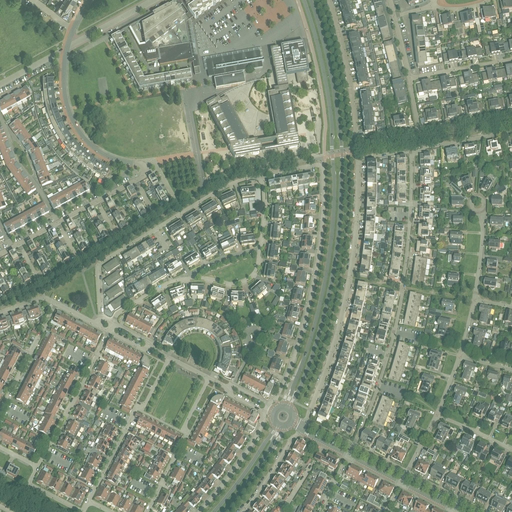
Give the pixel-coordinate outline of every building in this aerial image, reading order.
[(195,20),(222,0),(180,0),(189,13),(195,20)] [(504,10),(509,10),(506,0),(505,0),(500,1),(502,11),(504,10)] [(59,5),(59,6),(69,12),(72,7),(62,1),(60,6),(59,5)] [(174,3),(137,23),(129,27),(117,34),(119,33),(119,34),(124,31),(129,28),(147,62),(159,59),(160,65),(188,60),(189,64),(193,63),(194,73),(194,74),(195,74),(195,75),(194,67),(195,66),(196,65),(196,64),(196,63),(196,62),(196,61),(196,60),(196,59),(196,58),(195,58),(195,57),(188,19),(186,20),(174,3)] [(342,11),(343,14),(353,11),(354,10),(353,5),(341,9),(342,9),(342,11)] [(63,19),(65,16),(67,17),(69,12),(59,6),(55,12),(63,19)] [(489,7),(490,9),(488,9),(489,19),(492,18),(492,20),(493,21),(496,21),(496,20),(496,18),(494,7),(489,7)] [(490,22),(489,19),(488,9),(481,10),(483,20),(485,20),(486,20),(486,22),(487,22),(490,22)] [(344,19),(354,16),(353,11),(354,10),(353,11),(343,14),(344,17),(345,18),(344,19)] [(460,14),(462,25),(464,24),(465,24),(469,24),(467,14),(465,14),(465,13),(460,14)] [(475,20),(474,13),(467,14),(469,24),(470,27),(474,26),(473,20),(475,20)] [(444,27),(448,26),(446,16),(444,17),(444,15),(439,16),(441,25),(443,25),(444,27)] [(453,15),(446,16),(448,26),(448,29),(453,28),(452,23),(454,23),(453,15)] [(345,21),(346,24),(356,21),(354,16),(344,19),(345,19),(345,20),(345,21)] [(358,27),(357,27),(357,26),(356,21),(346,24),(346,27),(347,27),(347,28),(347,29),(351,27),(351,28),(351,27),(353,27),(353,29),(358,27)] [(349,38),(350,41),(361,39),(359,34),(359,32),(354,33),(355,35),(353,35),(353,34),(353,35),(349,36),(350,38),(349,38)] [(111,38),(113,43),(122,38),(119,34),(119,33),(117,34),(111,38)] [(113,43),(116,47),(124,43),(122,38),(113,43)] [(116,47),(119,52),(127,48),(124,43),(116,47)] [(498,43),(494,44),(496,55),(500,54),(500,53),(505,52),(504,44),(499,45),(498,43)] [(492,56),(496,55),(494,44),(490,45),(490,46),(485,47),(486,56),(487,56),(487,55),(492,55),(492,56)] [(207,104),(206,105),(235,159),(235,158),(245,156),(245,157),(245,156),(244,154),(250,153),(251,153),(251,154),(252,154),(253,155),(254,155),(255,155),(256,155),(257,154),(258,154),(259,153),(259,152),(260,152),(261,151),(261,150),(261,149),(261,148),(261,147),(261,146),(261,145),(260,145),(260,144),(276,141),(277,148),(288,146),(288,149),(289,149),(299,147),(299,148),(299,147),(286,75),(296,73),(297,83),(308,81),(303,55),(304,55),(304,53),(303,53),(301,45),(278,49),(278,48),(269,49),(270,57),(271,57),(273,66),(274,66),(278,90),(274,90),(274,92),(267,93),(276,139),(257,143),(257,141),(250,142),(226,97),(220,101),(219,100),(216,101),(214,98),(206,102),(206,103),(207,104)] [(475,47),(471,48),(473,59),(477,58),(477,57),(482,56),(482,57),(481,48),(480,48),(475,49),(475,47)] [(119,52),(121,57),(129,52),(127,48),(119,52)] [(467,51),(462,52),(463,60),(468,59),(469,60),(473,59),(471,48),(467,49),(467,51)] [(262,68),(262,65),(259,51),(206,61),(208,77),(262,68)] [(456,51),(452,52),(454,63),(458,62),(458,61),(463,60),(462,52),(456,53),(456,51)] [(121,57),(124,62),(132,57),(129,52),(121,57)] [(449,62),(450,63),(454,63),(452,52),(448,52),(448,54),(443,55),(444,63),(449,62)] [(124,62),(126,66),(135,62),(132,57),(124,62)] [(399,62),(398,57),(388,59),(385,60),(386,65),(389,64),(399,62)] [(418,68),(425,67),(425,64),(427,64),(427,58),(417,59),(418,68)] [(126,66),(129,71),(137,67),(135,62),(126,66)] [(129,71),(132,76),(140,71),(137,67),(129,71)] [(506,69),(501,70),(502,78),(507,77),(508,79),(511,78),(510,67),(506,68),(506,69)] [(495,70),(491,71),(493,82),(497,81),(497,79),(502,78),(501,70),(495,71),(495,70)] [(132,76),(134,81),(142,76),(140,71),(132,76)] [(491,71),(487,71),(487,73),(482,74),(482,73),(483,82),(484,82),(483,82),(489,81),(489,83),(493,82),(491,71)] [(245,84),(243,74),(214,79),(216,89),(245,84)] [(472,74),(468,75),(470,86),(474,85),(474,83),(479,83),(478,74),(477,74),(472,75),(472,74)] [(43,78),(43,86),(53,86),(53,81),(48,81),(47,75),(48,75),(43,78)] [(468,75),(464,76),(464,77),(459,78),(460,86),(466,85),(466,87),(470,86),(468,75)] [(134,81),(139,90),(144,79),(142,76),(134,81)] [(449,78),(445,79),(447,90),(451,89),(451,88),(456,87),(455,78),(454,78),(454,79),(449,80),(449,78)] [(147,79),(144,79),(139,90),(149,88),(147,79)] [(441,81),(436,82),(437,90),(442,89),(443,91),(447,90),(445,79),(441,80),(441,81)] [(430,82),(426,83),(428,94),(432,93),(432,91),(437,90),(436,82),(431,83),(430,82)] [(426,83),(422,83),(422,85),(417,85),(418,94),(419,94),(424,93),(424,94),(428,94),(426,83)] [(27,87),(21,90),(26,99),(31,96),(27,87)] [(21,90),(16,93),(21,102),(26,99),(21,90)] [(408,102),(405,92),(395,94),(398,104),(408,102)] [(16,93),(11,96),(18,107),(16,104),(21,102),(16,93)] [(11,96),(6,98),(12,108),(17,106),(17,107),(18,107),(11,96)] [(6,98),(1,101),(6,110),(11,107),(12,108),(6,98)] [(488,102),(485,102),(487,112),(491,112),(491,111),(496,110),(494,99),(488,100),(488,102)] [(494,99),(496,110),(500,109),(500,110),(504,109),(502,99),(494,101),(494,99)] [(467,106),(464,106),(466,116),(470,116),(470,115),(475,114),(473,103),(467,104),(467,106)] [(473,103),(475,114),(479,113),(480,114),(483,113),(481,103),(473,105),(473,103)] [(57,111),(56,106),(46,109),(44,109),(45,114),(47,114),(57,111)] [(447,109),(444,110),(445,120),(449,119),(454,118),(452,107),(446,108),(447,109)] [(452,107),(454,118),(459,117),(459,118),(462,117),(461,107),(452,108),(452,107)] [(47,114),(49,119),(59,116),(57,111),(47,114)] [(426,113),(423,114),(425,124),(428,123),(428,122),(433,122),(431,111),(425,112),(426,113)] [(431,111),(433,122),(438,121),(441,121),(440,111),(431,112),(431,111)] [(306,113),(307,121),(314,121),(313,112),(306,113)] [(49,119),(51,125),(60,121),(59,116),(49,119)] [(407,116),(399,118),(401,127),(405,127),(409,127),(407,116)] [(390,120),(392,130),(396,129),(396,128),(401,127),(399,118),(390,120)] [(9,126),(13,131),(21,125),(17,121),(9,126)] [(51,125),(54,130),(63,125),(60,121),(51,125)] [(13,131),(16,136),(24,130),(21,125),(13,131)] [(54,130),(56,135),(65,130),(63,125),(54,130)] [(16,136),(20,140),(28,135),(24,130),(16,136)] [(56,135),(59,139),(67,134),(65,130),(56,135)] [(59,139),(62,144),(70,139),(67,134),(59,139)] [(20,140),(23,145),(31,139),(28,135),(20,140)] [(23,145),(26,150),(34,144),(31,139),(23,145)] [(62,144),(66,149),(73,142),(70,139),(62,144)] [(0,143),(0,149),(9,146),(7,141),(0,143)] [(66,149),(69,153),(77,146),(73,142),(66,149)] [(487,143),(489,149),(487,149),(487,153),(493,152),(492,151),(495,151),(496,154),(502,153),(500,145),(497,145),(497,144),(494,145),(494,142),(487,143)] [(26,150),(30,154),(38,150),(34,144),(26,150)] [(0,149),(0,150),(2,155),(11,151),(9,146),(0,149)] [(69,153),(73,157),(80,150),(77,146),(69,153)] [(468,146),(465,147),(465,148),(466,157),(476,155),(474,146),(468,147),(468,146)] [(427,155),(424,155),(424,156),(420,156),(420,161),(430,161),(430,158),(430,155),(434,155),(433,149),(427,151),(427,155)] [(446,151),(448,162),(459,160),(457,149),(446,151)] [(30,154),(32,160),(42,155),(44,155),(41,156),(38,150),(30,154)] [(73,157),(77,161),(84,154),(80,150),(73,157)] [(13,157),(13,155),(11,151),(2,155),(4,160),(13,157)] [(77,161),(82,164),(88,157),(84,154),(77,161)] [(34,165),(43,161),(44,161),(42,155),(32,160),(34,165)] [(4,160),(6,165),(6,167),(15,162),(13,157),(4,160)] [(82,164),(86,168),(92,160),(88,157),(82,164)] [(86,168),(91,171),(96,163),(92,160),(86,168)] [(368,161),(368,166),(367,166),(367,169),(377,169),(377,161),(377,160),(373,161),(368,161)] [(34,165),(36,170),(45,167),(43,161),(34,165)] [(420,161),(420,166),(425,166),(425,167),(428,167),(428,170),(434,169),(434,166),(431,166),(430,161),(420,161)] [(19,167),(16,163),(15,162),(6,167),(11,173),(19,167)] [(91,171),(95,174),(100,166),(96,163),(91,171)] [(99,180),(105,168),(100,166),(95,174),(100,177),(99,180)] [(11,173),(14,177),(22,171),(19,167),(11,173)] [(36,170),(38,176),(47,172),(45,167),(36,170)] [(99,180),(104,183),(105,182),(113,177),(112,177),(107,175),(110,170),(105,168),(99,180)] [(420,178),(431,178),(434,178),(434,169),(428,170),(428,172),(425,172),(425,173),(420,173),(420,178)] [(25,176),(25,175),(22,171),(14,177),(17,182),(25,176)] [(38,176),(40,181),(52,176),(49,177),(47,172),(38,176)] [(150,191),(154,189),(159,186),(154,175),(148,178),(150,182),(148,183),(150,187),(148,188),(150,191)] [(313,175),(307,176),(309,185),(317,184),(317,178),(314,178),(313,175)] [(29,180),(27,178),(25,176),(17,182),(21,186),(29,180)] [(40,181),(42,186),(53,182),(51,177),(52,176),(40,181)] [(462,181),(461,181),(463,188),(466,187),(466,188),(466,189),(467,193),(473,191),(471,187),(470,185),(472,184),(470,178),(468,179),(468,177),(462,180),(462,181)] [(420,178),(420,184),(425,184),(428,184),(428,187),(434,187),(437,187),(437,185),(434,185),(434,184),(431,184),(431,178),(420,178)] [(21,186),(24,191),(32,185),(29,180),(21,186)] [(491,183),(491,182),(490,181),(489,181),(489,180),(488,180),(488,181),(487,180),(486,181),(485,180),(483,185),(484,185),(481,190),(487,193),(490,188),(491,189),(493,184),(492,184),(492,183),(491,183)] [(89,190),(87,186),(84,182),(79,185),(84,193),(89,190)] [(28,196),(36,190),(32,185),(24,191),(28,196)] [(79,185),(74,187),(79,196),(84,193),(79,185)] [(156,195),(158,199),(165,196),(159,186),(154,189),(157,195),(156,195)] [(74,187),(69,190),(74,199),(79,196),(74,187)] [(132,187),(126,190),(128,194),(127,194),(130,198),(131,198),(132,200),(138,197),(132,187)] [(420,190),(420,196),(430,196),(431,190),(434,191),(434,187),(428,187),(428,190),(425,190),(425,191),(420,190)] [(69,190),(64,193),(69,201),(74,199),(69,190)] [(232,192),(226,195),(230,205),(236,202),(232,192)] [(64,193),(59,195),(64,204),(69,201),(64,193)] [(48,200),(54,210),(59,207),(55,198),(54,198),(53,195),(53,196),(53,197),(48,200)] [(59,195),(54,198),(55,198),(59,207),(64,204),(59,195)] [(226,195),(220,198),(224,207),(230,205),(226,195)] [(170,206),(165,196),(158,199),(160,203),(161,203),(163,206),(162,207),(164,209),(170,206)] [(420,196),(420,201),(424,201),(424,202),(427,202),(427,205),(434,205),(434,202),(430,202),(430,196),(420,196)] [(502,199),(501,199),(501,196),(495,196),(495,199),(492,199),(492,206),(495,206),(495,207),(498,207),(498,206),(502,206),(502,199)] [(135,208),(137,212),(143,208),(138,197),(132,200),(136,207),(135,208)] [(451,197),(451,200),(452,201),(452,207),(456,207),(456,208),(459,208),(459,207),(463,207),(463,200),(461,200),(461,198),(458,198),(458,197),(451,197)] [(111,199),(105,202),(111,212),(116,209),(118,208),(117,205),(116,206),(113,202),(111,199)] [(212,202),(207,205),(212,214),(218,211),(212,202)] [(49,213),(44,204),(39,207),(43,215),(49,213)] [(207,218),(212,214),(207,205),(201,209),(207,218)] [(420,208),(420,213),(430,214),(430,208),(433,208),(434,205),(427,205),(427,208),(424,207),(424,208),(420,208)] [(39,207),(34,209),(38,218),(43,215),(39,207)] [(93,208),(87,211),(88,214),(87,214),(90,219),(89,220),(90,223),(93,222),(98,219),(93,208)] [(149,218),(143,208),(137,212),(139,216),(140,215),(143,222),(149,218)] [(34,209),(29,212),(33,221),(38,218),(34,209)] [(122,213),(119,215),(116,209),(111,212),(117,223),(123,220),(123,219),(125,218),(122,213)] [(61,216),(64,220),(70,215),(67,211),(61,216)] [(29,212),(24,215),(28,224),(33,221),(29,212)] [(196,212),(190,215),(196,224),(201,221),(196,212)] [(420,213),(419,218),(423,219),(426,220),(426,222),(433,223),(433,220),(429,219),(430,214),(420,213)] [(449,221),(453,221),(453,224),(454,224),(454,226),(459,226),(459,225),(463,225),(463,219),(458,219),(458,217),(459,216),(459,215),(456,215),(456,214),(449,213),(449,221)] [(24,215),(19,218),(23,226),(28,224),(24,215)] [(190,228),(196,224),(190,215),(185,219),(190,228)] [(233,226),(236,225),(237,226),(240,225),(238,217),(231,219),(233,226)] [(491,226),(494,226),(494,227),(495,227),(496,226),(498,226),(498,228),(503,228),(504,227),(504,222),(503,222),(503,220),(503,218),(497,217),(497,219),(496,220),(491,220),(491,226)] [(19,218),(14,220),(18,229),(23,226),(19,218)] [(96,229),(98,233),(104,230),(98,219),(93,222),(97,229),(96,229)] [(14,220),(9,223),(13,232),(18,229),(14,220)] [(71,220),(66,223),(71,233),(77,230),(79,229),(78,226),(76,227),(74,223),(73,224),(71,220)] [(125,223),(123,220),(117,223),(122,233),(129,229),(127,227),(126,227),(124,224),(125,223)] [(180,222),(174,225),(179,234),(185,231),(180,222)] [(418,231),(429,231),(431,232),(432,226),(433,223),(426,222),(426,225),(423,225),(423,226),(419,225),(418,231)] [(3,226),(8,235),(13,232),(9,223),(3,226)] [(174,225),(168,229),(174,238),(179,234),(174,225)] [(54,230),(48,233),(50,236),(49,237),(51,241),(49,242),(50,245),(54,243),(59,240),(54,230)] [(71,233),(77,244),(84,241),(82,237),(81,237),(77,230),(71,233)] [(110,240),(104,230),(98,233),(100,237),(101,237),(103,240),(99,242),(101,245),(110,240)] [(418,231),(418,236),(422,236),(422,237),(425,237),(425,240),(431,241),(435,241),(436,238),(428,237),(429,231),(418,231)] [(365,233),(365,238),(364,238),(364,241),(374,242),(374,235),(374,234),(365,233)] [(224,237),(225,240),(229,249),(235,247),(230,234),(224,237)] [(462,241),(462,235),(448,234),(448,236),(451,236),(451,241),(452,241),(451,245),(461,245),(462,241)] [(89,251),(86,247),(89,245),(86,239),(84,241),(77,244),(83,254),(89,251)] [(59,240),(54,243),(58,250),(57,251),(59,255),(65,251),(59,240)] [(150,240),(145,243),(150,251),(155,248),(150,240)] [(219,243),(223,252),(229,249),(225,240),(219,243)] [(417,243),(417,248),(427,249),(428,244),(431,244),(431,241),(425,240),(425,243),(422,242),(421,243),(417,243)] [(496,242),(490,242),(489,248),(492,249),(492,251),(496,251),(496,249),(499,249),(500,243),(500,241),(496,240),(496,242)] [(32,241),(27,244),(32,255),(38,252),(41,250),(39,247),(37,249),(35,245),(34,245),(32,241)] [(364,244),(364,248),(373,249),(374,242),(364,241),(363,243),(364,244)] [(205,246),(206,248),(212,257),(217,253),(211,242),(205,246)] [(145,243),(141,245),(146,253),(150,251),(145,243)] [(141,245),(136,248),(141,256),(146,253),(141,245)] [(136,248),(132,251),(137,259),(141,256),(136,248)] [(203,251),(201,252),(206,260),(212,257),(206,248),(202,250),(203,251)] [(423,258),(429,258),(430,255),(426,255),(427,249),(417,248),(416,253),(420,254),(423,255),(423,258)] [(14,251),(9,254),(11,258),(10,258),(12,262),(13,262),(15,265),(20,261),(14,251)] [(65,251),(59,255),(61,258),(62,258),(64,262),(63,262),(65,266),(72,263),(65,251)] [(132,251),(127,254),(132,262),(137,259),(132,251)] [(32,255),(38,266),(47,261),(44,256),(41,257),(38,252),(32,255)] [(194,253),(189,256),(194,265),(200,262),(194,253)] [(448,262),(451,262),(451,265),(457,265),(457,263),(460,263),(461,257),(458,256),(458,254),(452,253),(452,256),(448,256),(448,262)] [(122,257),(127,265),(132,262),(127,254),(122,257)] [(101,270),(102,281),(123,266),(117,256),(104,264),(103,265),(102,267),(101,268),(101,269),(101,270)] [(186,259),(184,261),(189,268),(194,265),(189,256),(185,258),(186,259)] [(363,257),(362,262),(361,262),(361,264),(371,266),(372,259),(363,257)] [(488,261),(487,268),(489,269),(488,271),(488,273),(496,274),(496,270),(497,270),(498,263),(497,263),(497,260),(490,259),(490,261),(490,262),(488,261)] [(26,272),(20,261),(15,265),(17,270),(15,271),(18,277),(20,276),(26,272)] [(50,272),(49,270),(50,269),(50,267),(47,261),(38,266),(44,276),(50,272)] [(175,262),(171,264),(177,273),(182,270),(178,262),(176,263),(175,262)] [(171,264),(166,268),(171,277),(177,273),(171,264)] [(361,267),(361,272),(370,273),(371,266),(361,264),(360,267),(361,267)] [(103,295),(124,280),(123,266),(102,281),(103,295)] [(167,277),(162,270),(157,273),(162,280),(167,277)] [(32,283),(26,272),(20,276),(22,280),(23,279),(26,286),(32,283)] [(157,273),(153,275),(157,283),(162,280),(157,273)] [(449,273),(448,281),(448,286),(457,287),(458,282),(459,276),(457,276),(457,274),(449,273)] [(153,275),(148,278),(153,286),(157,283),(153,275)] [(148,278),(143,281),(148,289),(153,286),(148,278)] [(484,286),(490,287),(490,288),(491,289),(492,290),(493,290),(494,289),(495,289),(495,288),(496,288),(497,282),(492,281),(492,280),(490,279),(489,279),(490,279),(489,281),(485,280),(484,286)] [(126,293),(124,280),(103,295),(103,308),(126,293)] [(143,281),(139,283),(143,291),(148,289),(143,281)] [(9,291),(8,290),(9,289),(9,288),(7,283),(0,286),(0,288),(5,297),(13,293),(11,290),(9,291)] [(139,283),(134,286),(139,294),(143,291),(139,283)] [(260,283),(255,287),(262,294),(266,291),(267,292),(270,289),(266,287),(264,288),(260,283)] [(134,297),(139,294),(134,286),(129,289),(128,287),(125,289),(129,294),(131,293),(134,297)] [(181,287),(175,289),(178,299),(184,297),(181,287)] [(255,287),(250,291),(257,299),(262,294),(255,287)] [(210,298),(216,299),(219,289),(213,288),(210,298)] [(358,288),(357,293),(356,293),(355,295),(365,297),(366,290),(358,288)] [(169,291),(173,301),(178,299),(175,289),(169,291)] [(225,291),(219,289),(216,299),(222,301),(225,291)] [(131,302),(126,293),(103,308),(104,315),(109,318),(112,317),(114,313),(131,302)] [(356,298),(355,303),(363,304),(365,297),(355,295),(355,298),(356,298)] [(161,296),(155,300),(161,308),(167,305),(161,296)] [(293,296),(291,302),(301,304),(302,298),(293,296)] [(443,307),(446,308),(446,312),(452,313),(453,309),(453,310),(454,304),(452,304),(453,301),(444,299),(443,307)] [(143,308),(150,312),(154,314),(157,312),(161,308),(155,300),(150,303),(151,305),(152,308),(151,309),(145,305),(143,308)] [(36,306),(31,308),(36,319),(37,319),(38,318),(39,318),(40,317),(41,316),(42,315),(42,316),(43,316),(41,311),(39,312),(36,306)] [(31,320),(32,320),(33,320),(34,320),(35,320),(36,319),(31,308),(26,310),(28,316),(26,317),(28,321),(28,320),(29,320),(31,320)] [(290,308),(288,313),(298,316),(300,310),(290,308)] [(20,312),(15,313),(19,325),(21,324),(22,324),(23,323),(25,321),(26,321),(26,322),(27,322),(25,317),(23,318),(20,312)] [(352,315),(352,316),(351,316),(350,319),(360,321),(360,319),(361,314),(353,312),(352,315)] [(13,326),(15,326),(16,326),(17,326),(18,326),(18,325),(19,325),(15,313),(10,315),(12,321),(10,322),(12,327),(12,326),(13,326)] [(53,321),(58,324),(62,315),(58,313),(53,321)] [(288,313),(287,319),(296,322),(298,316),(288,313)] [(486,325),(486,324),(489,325),(490,321),(492,321),(494,316),(490,315),(482,313),(480,323),(486,325)] [(125,323),(130,325),(135,317),(130,314),(129,315),(127,314),(126,317),(128,318),(125,323)] [(58,324),(62,326),(66,317),(62,315),(58,324)] [(4,317),(0,318),(0,320),(3,331),(5,330),(6,329),(7,329),(9,327),(10,327),(11,327),(9,322),(7,323),(4,317)] [(62,326),(66,328),(71,319),(66,317),(62,326)] [(130,325),(135,328),(140,319),(135,317),(130,325)] [(442,318),(442,321),(440,320),(438,326),(441,326),(446,327),(446,328),(449,328),(450,322),(450,319),(442,318)] [(66,328),(70,330),(75,322),(71,319),(66,328)] [(135,328),(141,331),(145,322),(140,319),(135,328)] [(350,322),(349,326),(358,328),(360,321),(350,319),(349,322),(350,322)] [(404,325),(415,328),(416,322),(405,320),(404,325)] [(184,332),(189,330),(186,321),(185,321),(183,322),(182,323),(180,323),(184,332)] [(203,330),(208,332),(212,323),(211,323),(209,322),(208,321),(206,321),(203,330)] [(70,330),(75,333),(79,324),(75,322),(70,330)] [(141,331),(146,333),(150,324),(145,322),(141,331)] [(180,335),(184,332),(180,323),(178,325),(177,325),(176,326),(174,327),(180,335)] [(208,332),(212,335),(218,327),(216,325),(215,325),(214,324),(212,323),(208,332)] [(75,333),(79,335),(83,326),(79,324),(75,333)] [(149,334),(152,335),(155,328),(152,327),(153,326),(150,324),(146,333),(148,335),(149,334)] [(285,325),(283,331),(293,334),(295,328),(285,325)] [(79,335),(83,337),(88,328),(83,326),(79,335)] [(436,336),(438,336),(444,338),(444,337),(447,338),(447,334),(445,333),(446,328),(449,328),(446,328),(446,327),(441,326),(438,326),(436,336)] [(177,338),(180,335),(174,327),(173,328),(173,329),(172,329),(171,330),(170,332),(177,338)] [(212,335),(215,338),(223,332),(221,330),(220,329),(219,328),(218,327),(212,335)] [(83,337),(87,339),(92,330),(88,328),(83,337)] [(87,339),(92,341),(96,333),(92,330),(87,339)] [(476,330),(474,336),(477,337),(477,336),(484,338),(486,333),(476,330)] [(283,331),(282,336),(291,339),(293,334),(283,331)] [(168,334),(166,337),(174,342),(177,338),(170,332),(169,333),(168,334)] [(215,338),(218,342),(227,337),(226,336),(225,335),(225,334),(224,333),(223,332),(215,338)] [(96,344),(101,335),(96,333),(92,341),(96,344)] [(61,338),(52,334),(51,336),(47,335),(45,339),(54,344),(56,339),(60,341),(61,338)] [(346,338),(346,339),(345,339),(344,342),(354,345),(354,342),(355,338),(347,335),(346,338)] [(476,337),(474,346),(479,348),(481,342),(483,342),(484,339),(484,338),(477,336),(477,337),(474,336),(476,337)] [(168,343),(175,347),(177,343),(174,342),(166,337),(162,344),(163,345),(164,345),(166,345),(167,345),(168,343)] [(218,342),(220,346),(229,343),(229,342),(229,341),(228,340),(228,339),(227,338),(227,337),(218,342)] [(45,339),(43,343),(52,348),(54,344),(45,339)] [(105,348),(110,351),(114,342),(110,340),(105,348)] [(110,351),(114,353),(119,344),(114,342),(110,351)] [(280,342),(278,348),(287,351),(289,345),(280,342)] [(344,345),(343,349),(352,352),(354,345),(344,342),(343,345),(344,345)] [(43,343),(41,348),(50,352),(52,348),(43,343)] [(411,346),(399,343),(398,349),(409,352),(411,346)] [(509,345),(502,344),(500,354),(506,355),(508,349),(511,350),(511,344),(511,343),(509,343),(509,345)] [(124,347),(119,344),(114,353),(119,355),(124,347)] [(128,349),(124,347),(119,355),(124,358),(128,349)] [(12,348),(9,353),(18,357),(21,353),(12,348)] [(41,348),(38,352),(47,356),(50,352),(41,348)] [(278,348),(276,353),(285,357),(287,351),(278,348)] [(133,351),(128,349),(124,358),(128,360),(133,351)] [(409,352),(398,349),(396,354),(408,357),(409,352)] [(137,354),(133,351),(128,360),(133,363),(137,354)] [(38,352),(36,356),(45,361),(47,356),(38,352)] [(432,352),(430,358),(432,358),(438,360),(440,361),(442,355),(432,352)] [(9,353),(7,357),(16,361),(18,357),(9,353)] [(142,356),(137,354),(133,363),(137,365),(139,362),(142,356)] [(408,357),(396,354),(395,359),(406,362),(408,357)] [(36,356),(34,360),(43,365),(45,361),(36,356)] [(144,358),(144,357),(142,356),(139,362),(141,363),(141,366),(148,364),(148,363),(148,362),(147,362),(147,361),(146,361),(146,360),(145,359),(144,358)] [(7,357),(5,361),(14,366),(16,361),(7,357)] [(339,361),(339,362),(338,362),(337,365),(346,368),(347,365),(349,361),(340,358),(339,361)] [(438,366),(436,366),(438,360),(440,361),(438,360),(432,358),(430,358),(432,359),(429,368),(435,370),(435,369),(437,370),(438,366)] [(274,359),(272,365),(281,368),(283,363),(274,359)] [(406,362),(395,359),(393,364),(405,367),(406,362)] [(36,362),(34,366),(43,370),(45,366),(43,365),(34,360),(34,361),(36,362)] [(5,361),(3,365),(12,370),(14,366),(5,361)] [(98,367),(108,372),(111,367),(113,367),(114,365),(107,361),(106,365),(101,362),(98,367)] [(220,361),(219,365),(228,369),(228,368),(229,367),(229,366),(229,365),(230,363),(220,361)] [(370,361),(368,367),(377,369),(379,363),(374,362),(374,363),(370,361)] [(224,377),(228,369),(219,365),(216,364),(214,367),(222,371),(221,372),(220,373),(221,373),(221,374),(222,374),(223,376),(224,377)] [(344,375),(344,374),(347,375),(349,369),(346,368),(337,365),(336,364),(333,371),(344,375)] [(405,367),(393,364),(392,369),(403,373),(405,367)] [(466,364),(464,369),(466,370),(472,372),(474,373),(476,367),(466,364)] [(3,365),(1,370),(9,374),(12,370),(3,365)] [(272,365),(269,370),(279,374),(281,368),(272,365)] [(34,366),(32,370),(41,375),(43,370),(34,366)] [(72,367),(70,371),(78,376),(81,371),(72,367)] [(96,372),(101,374),(100,377),(106,380),(109,373),(108,372),(98,367),(96,372)] [(368,367),(366,372),(375,375),(377,369),(368,367)] [(145,378),(147,373),(141,370),(139,368),(136,373),(145,378)] [(403,373),(392,369),(390,375),(401,378),(403,373)] [(468,382),(470,377),(473,378),(474,374),(474,373),(472,372),(466,370),(464,369),(464,370),(466,370),(464,376),(462,375),(461,378),(463,379),(463,380),(468,382)] [(1,370),(0,370),(0,374),(7,379),(9,374),(1,370)] [(32,370),(30,374),(38,379),(41,375),(32,370)] [(65,374),(65,375),(76,380),(78,376),(70,371),(68,375),(65,374)] [(333,371),(335,372),(334,376),(342,379),(344,376),(344,375),(333,371)] [(366,372),(365,377),(373,380),(375,375),(366,372)] [(143,382),(145,378),(136,373),(134,378),(143,382)] [(242,373),(238,380),(241,381),(241,382),(245,385),(250,376),(245,374),(245,375),(242,373)] [(30,374),(27,379),(36,383),(38,379),(30,374)] [(493,375),(489,374),(487,379),(492,380),(492,382),(497,383),(497,382),(498,382),(499,375),(493,374),(493,375)] [(65,375),(63,379),(72,383),(74,379),(76,381),(76,380),(65,375)] [(388,380),(400,383),(401,378),(390,375),(388,380)] [(424,376),(423,379),(421,378),(420,381),(422,382),(425,382),(430,384),(432,385),(434,380),(435,377),(428,375),(427,377),(424,376)] [(245,385),(250,387),(255,378),(250,376),(245,385)] [(276,381),(276,379),(277,378),(273,376),(268,385),(266,388),(273,392),(274,391),(275,390),(275,389),(276,389),(276,388),(276,387),(277,387),(277,386),(277,385),(278,385),(278,384),(278,383),(278,382),(276,381)] [(99,386),(102,382),(104,383),(106,380),(100,377),(98,380),(93,377),(91,382),(103,388),(99,386)] [(365,377),(363,383),(371,386),(373,380),(365,377)] [(505,377),(503,383),(502,384),(503,385),(503,386),(504,386),(507,392),(511,393),(511,389),(511,384),(510,383),(511,379),(505,377)] [(140,387),(143,382),(134,378),(131,382),(140,387)] [(250,387),(255,390),(259,381),(255,378),(250,387)] [(27,379),(25,383),(34,388),(36,383),(27,379)] [(63,379),(61,383),(70,388),(72,383),(63,379)] [(255,390),(259,392),(264,383),(259,381),(255,390)] [(331,384),(331,385),(330,385),(329,387),(338,391),(340,388),(341,384),(332,381),(331,384)] [(88,387),(93,389),(92,392),(98,395),(99,392),(101,391),(103,388),(91,382),(88,387)] [(138,391),(140,387),(131,382),(129,387),(138,391)] [(421,392),(427,394),(429,395),(431,391),(428,390),(430,384),(432,385),(430,384),(425,382),(422,382),(419,391),(421,392)] [(25,383),(23,387),(32,392),(34,388),(25,383)] [(61,383),(59,387),(67,392),(70,388),(61,383)] [(260,394),(260,395),(261,396),(262,397),(266,388),(268,385),(264,383),(259,392),(261,393),(260,394)] [(363,383),(361,388),(369,391),(371,386),(363,383)] [(23,387),(21,391),(30,396),(32,392),(23,387)] [(59,387),(56,392),(65,396),(67,392),(59,387)] [(136,396),(138,391),(129,387),(127,391),(136,396)] [(328,390),(329,390),(327,394),(336,398),(338,398),(340,395),(340,392),(338,391),(329,387),(328,390)] [(272,392),(272,393),(273,392),(266,388),(262,397),(266,399),(270,391),(272,392)] [(361,388),(359,393),(367,396),(369,391),(361,388)] [(457,388),(455,394),(457,394),(462,396),(462,397),(465,398),(467,392),(457,388)] [(21,391),(18,396),(27,400),(30,396),(21,391)] [(133,400),(136,396),(127,391),(124,396),(133,400)] [(56,392),(54,396),(63,400),(65,396),(56,392)] [(85,392),(83,397),(92,401),(94,397),(96,398),(98,395),(92,392),(90,395),(85,392)] [(359,393),(357,398),(365,402),(367,396),(359,393)] [(455,394),(457,395),(453,404),(458,406),(462,397),(465,398),(462,397),(462,396),(457,394),(455,394)] [(25,405),(27,400),(18,396),(16,400),(25,405)] [(54,396),(52,400),(61,405),(63,400),(54,396)] [(131,405),(133,400),(124,396),(122,400),(131,405)] [(80,401),(86,404),(84,407),(90,410),(92,407),(89,406),(92,401),(83,397),(80,401)] [(393,401),(383,397),(381,402),(391,407),(393,401)] [(357,398),(355,404),(363,407),(365,402),(357,398)] [(216,406),(219,406),(216,399),(215,399),(215,400),(214,400),(213,401),(212,402),(212,403),(211,403),(210,403),(209,405),(215,408),(216,406)] [(326,399),(324,403),(332,407),(334,408),(336,403),(334,402),(326,399)] [(52,400),(50,405),(59,409),(61,405),(52,400)] [(128,410),(131,405),(122,400),(119,405),(123,407),(121,410),(129,414),(131,411),(128,410)] [(221,408),(226,411),(231,402),(226,400),(223,406),(221,408)] [(235,404),(231,402),(226,411),(230,413),(235,404)] [(381,402),(379,408),(390,412),(391,407),(381,402)] [(475,410),(474,414),(481,417),(483,410),(487,412),(490,405),(485,402),(484,404),(483,404),(481,407),(478,405),(477,408),(475,409),(475,410)] [(324,403),(322,407),(321,407),(320,410),(329,414),(331,410),(332,407),(324,403)] [(240,407),(235,404),(230,413),(235,416),(240,407)] [(355,410),(354,413),(360,415),(361,412),(361,413),(363,407),(355,404),(353,409),(355,410)] [(50,405),(48,409),(56,413),(59,409),(50,405)] [(218,410),(215,408),(209,405),(207,410),(215,414),(218,410)] [(78,407),(75,412),(84,416),(86,412),(89,413),(90,410),(84,407),(83,410),(78,407)] [(244,409),(240,407),(235,416),(239,418),(244,409)] [(378,409),(377,413),(388,417),(390,412),(379,408),(378,409)] [(48,409),(45,413),(56,419),(56,418),(54,417),(56,413),(48,409)] [(249,411),(244,409),(239,418),(244,420),(249,411)] [(500,412),(493,409),(488,420),(494,423),(495,419),(499,420),(503,412),(500,411),(500,412)] [(213,419),(215,414),(207,410),(204,414),(213,419)] [(326,420),(329,414),(320,410),(319,412),(320,413),(318,417),(326,420)] [(251,412),(249,411),(244,420),(249,423),(249,422),(250,419),(255,411),(254,411),(253,411),(252,411),(251,412)] [(259,413),(255,411),(250,419),(257,423),(257,422),(257,421),(255,421),(259,413)] [(73,416),(78,419),(76,422),(82,425),(84,422),(82,420),(84,416),(75,412),(73,416)] [(411,412),(408,417),(411,418),(416,420),(416,421),(418,422),(420,416),(421,414),(417,413),(417,415),(411,412)] [(43,417),(45,418),(54,423),(56,419),(45,413),(43,417)] [(377,413),(375,418),(386,422),(388,417),(377,413)] [(139,420),(136,425),(141,427),(146,419),(142,417),(137,414),(135,418),(139,420)] [(204,414),(202,419),(211,423),(213,419),(204,414)] [(505,417),(501,426),(508,429),(509,427),(510,425),(511,425),(511,417),(506,415),(505,417)] [(341,430),(346,432),(351,423),(346,420),(347,419),(344,417),(341,423),(344,424),(341,430)] [(416,421),(418,422),(416,421),(416,420),(411,418),(408,417),(411,418),(407,428),(412,430),(416,421)] [(45,418),(43,423),(52,427),(54,423),(45,418)] [(373,423),(379,425),(384,427),(386,422),(375,418),(373,423)] [(141,427),(146,430),(150,421),(146,419),(141,427)] [(208,428),(211,423),(202,419),(200,423),(208,428)] [(249,432),(252,433),(253,432),(254,430),(255,430),(255,429),(255,428),(256,428),(256,427),(256,426),(256,425),(257,424),(257,423),(250,419),(249,422),(249,423),(244,432),(248,434),(249,432)] [(146,430),(150,432),(155,423),(150,421),(146,430)] [(70,422),(67,427),(76,431),(79,432),(81,428),(83,429),(85,426),(82,425),(76,422),(75,424),(70,422)] [(106,422),(102,429),(114,435),(116,430),(111,428),(113,425),(106,422)] [(43,423),(41,427),(50,431),(52,427),(43,423)] [(150,432),(155,434),(159,426),(155,423),(150,432)] [(200,423),(197,428),(206,433),(208,428),(200,423)] [(356,426),(351,423),(346,432),(351,435),(356,426)] [(446,434),(448,435),(450,430),(441,425),(438,430),(441,431),(446,434)] [(38,426),(36,430),(35,429),(34,432),(40,435),(41,433),(47,436),(50,431),(41,427),(38,426)] [(155,434),(159,437),(164,428),(159,426),(155,434)] [(70,434),(69,437),(75,440),(76,436),(74,435),(76,431),(67,427),(65,431),(70,434)] [(159,437),(164,439),(168,430),(164,428),(159,437)] [(197,428),(195,432),(204,437),(206,433),(197,428)] [(105,440),(106,437),(112,440),(114,435),(102,429),(98,436),(105,440)] [(164,439),(168,441),(173,433),(168,430),(164,439)] [(434,439),(436,440),(441,443),(446,434),(448,435),(446,434),(441,431),(438,430),(440,431),(438,437),(436,436),(434,439)] [(239,431),(234,439),(242,445),(245,441),(244,440),(245,439),(241,437),(243,434),(239,431)] [(361,440),(366,443),(371,434),(366,431),(361,440)] [(2,441),(6,443),(11,435),(7,432),(2,441)] [(201,442),(204,437),(195,432),(193,437),(201,442)] [(176,439),(177,439),(180,440),(181,437),(173,433),(168,441),(173,444),(176,439)] [(374,440),(377,441),(380,436),(377,434),(376,436),(371,434),(366,443),(371,445),(374,440)] [(6,443),(11,446),(15,437),(11,435),(6,443)] [(100,441),(98,445),(107,450),(109,445),(104,442),(105,440),(98,436),(97,439),(100,441)] [(135,445),(137,441),(141,443),(142,440),(135,436),(134,439),(128,436),(126,441),(135,445)] [(376,448),(381,451),(386,441),(381,439),(382,437),(380,436),(377,441),(379,443),(376,448)] [(468,436),(467,437),(465,436),(463,440),(461,440),(460,443),(461,444),(461,445),(464,446),(462,451),(469,454),(472,447),(469,446),(472,439),(471,439),(471,437),(468,436)] [(11,446),(15,448),(20,439),(15,437),(11,446)] [(69,437),(67,439),(62,437),(60,441),(69,446),(71,447),(75,440),(69,437)] [(187,444),(194,448),(196,445),(199,446),(201,442),(193,437),(190,442),(188,441),(187,444)] [(15,448),(19,450),(24,441),(20,439),(15,448)] [(238,449),(239,448),(240,448),(242,445),(234,439),(229,447),(233,449),(235,447),(238,449)] [(19,450),(24,452),(28,443),(24,441),(19,450)] [(60,441),(57,446),(66,451),(69,446),(60,441)] [(126,441),(123,445),(132,450),(135,445),(126,441)] [(297,442),(294,446),(303,451),(306,447),(303,445),(305,443),(300,441),(299,443),(297,442)] [(389,448),(392,449),(395,444),(392,442),(391,444),(386,441),(381,451),(386,453),(389,448)] [(24,452),(28,455),(32,446),(28,443),(24,452)] [(104,454),(107,450),(98,445),(95,443),(91,451),(97,454),(99,452),(104,454)] [(487,446),(480,443),(476,453),(479,454),(477,458),(484,462),(487,455),(483,454),(487,446)] [(123,445),(121,450),(130,455),(132,450),(123,445)] [(37,448),(32,446),(28,455),(32,457),(37,448)] [(295,452),(294,454),(300,457),(301,455),(303,451),(294,446),(292,450),(295,452)] [(229,447),(224,454),(232,460),(235,456),(234,456),(235,455),(231,452),(233,449),(229,447)] [(102,459),(96,456),(97,454),(91,451),(87,448),(85,451),(90,454),(88,458),(99,464),(102,459)] [(391,458),(396,460),(402,450),(401,449),(399,449),(398,448),(397,448),(396,448),(396,449),(391,458)] [(121,450),(119,454),(128,459),(130,455),(121,450)] [(405,454),(406,453),(405,452),(404,451),(403,450),(402,450),(396,460),(401,463),(406,454),(405,454)] [(503,454),(494,450),(491,457),(492,457),(490,460),(495,463),(495,464),(500,467),(503,461),(500,459),(503,454)] [(160,452),(157,457),(166,462),(169,457),(160,452)] [(119,454),(116,459),(125,464),(128,459),(119,454)] [(224,454),(219,462),(222,464),(224,462),(228,464),(228,463),(229,464),(232,460),(224,454)] [(290,454),(287,458),(296,463),(299,459),(300,457),(294,454),(293,455),(290,454)] [(317,460),(328,466),(333,457),(332,457),(332,456),(331,455),(330,455),(328,454),(326,457),(320,454),(317,460)] [(157,457),(155,462),(164,466),(166,462),(157,457)] [(332,471),(334,469),(335,469),(337,465),(336,464),(338,460),(336,459),(336,458),(335,457),(334,457),(333,457),(328,466),(329,466),(328,468),(332,471)] [(97,469),(99,464),(88,458),(86,462),(88,464),(97,469)] [(288,464),(286,465),(292,469),(294,467),(296,463),(287,458),(285,462),(288,464)] [(451,458),(446,463),(451,469),(456,464),(451,458)] [(116,459),(114,464),(123,468),(125,464),(116,459)] [(415,470),(420,473),(425,462),(424,461),(422,461),(421,460),(420,460),(420,461),(419,461),(415,470)] [(155,462),(153,466),(161,471),(164,466),(155,462)] [(219,462),(213,469),(221,475),(224,471),(223,471),(224,470),(220,467),(222,464),(219,462)] [(429,466),(430,465),(429,465),(428,464),(428,463),(426,463),(425,462),(420,473),(425,475),(429,466)] [(114,464),(112,468),(121,473),(123,468),(114,464)] [(431,476),(436,479),(441,469),(436,467),(437,465),(434,464),(431,469),(434,471),(431,476)] [(289,475),(290,476),(292,472),(294,473),(295,471),(292,469),(286,465),(285,467),(283,465),(280,470),(289,475)] [(153,466),(150,471),(159,475),(161,471),(153,466)] [(12,467),(10,469),(9,469),(7,473),(7,474),(15,478),(19,471),(12,467)] [(345,475),(352,478),(357,469),(351,467),(349,471),(348,470),(345,475)] [(112,468),(109,473),(118,477),(121,473),(112,468)] [(175,468),(173,473),(182,478),(184,473),(175,468)] [(85,469),(83,474),(92,478),(94,473),(85,469)] [(213,469),(207,476),(211,479),(213,476),(216,479),(217,478),(218,479),(221,475),(213,469)] [(352,478),(357,481),(360,482),(363,476),(360,475),(362,472),(357,469),(352,478)] [(445,472),(441,469),(436,479),(441,481),(444,476),(446,477),(449,472),(446,470),(445,472)] [(280,476),(279,477),(285,481),(289,475),(280,470),(277,474),(280,476)] [(36,483),(41,485),(47,473),(43,471),(36,483)] [(144,477),(150,481),(152,478),(157,480),(159,475),(150,471),(148,475),(146,474),(144,477)] [(446,484),(451,487),(456,477),(451,475),(452,473),(449,472),(446,477),(449,479),(446,484)] [(42,484),(47,486),(52,478),(47,475),(47,473),(41,485),(42,484)] [(118,482),(116,481),(118,477),(109,473),(107,477),(112,480),(111,482),(117,485),(118,482)] [(173,473),(170,478),(179,483),(182,478),(173,473)] [(89,483),(92,478),(83,474),(81,478),(89,483)] [(323,481),(325,478),(319,475),(315,484),(324,488),(327,483),(323,481)] [(360,482),(368,487),(373,478),(372,477),(372,476),(371,476),(370,476),(368,475),(366,478),(363,476),(360,482)] [(207,476),(202,483),(209,490),(212,486),(211,485),(212,484),(209,481),(211,479),(207,476)] [(287,482),(285,481),(279,477),(278,479),(275,477),(273,481),(281,487),(283,483),(285,484),(287,482)] [(459,484),(461,485),(464,479),(462,478),(461,480),(456,477),(451,487),(456,489),(459,484)] [(47,486),(53,489),(57,480),(52,478),(47,486)] [(374,478),(373,478),(368,487),(374,489),(378,480),(376,479),(376,478),(375,478),(374,478)] [(461,492),(466,494),(471,485),(466,483),(467,481),(464,479),(461,485),(464,486),(461,492)] [(53,489),(59,492),(63,483),(57,480),(53,489)] [(272,487),(271,489),(277,493),(278,491),(281,487),(273,481),(270,485),(272,487)] [(59,492),(64,495),(69,486),(63,483),(59,492)] [(202,483),(196,490),(199,493),(201,491),(205,493),(206,492),(206,493),(209,490),(202,483)] [(380,492),(379,493),(380,494),(380,495),(382,496),(383,496),(389,486),(384,483),(379,492),(380,492)] [(474,491),(477,493),(479,487),(477,486),(477,485),(472,483),(471,485),(466,494),(471,497),(474,491)] [(315,484),(311,492),(317,495),(318,492),(321,493),(324,488),(315,484)] [(476,500),(481,502),(486,493),(481,490),(482,489),(482,488),(483,486),(481,485),(479,487),(477,493),(479,494),(476,500)] [(64,495),(70,498),(74,489),(69,486),(64,495)] [(394,488),(389,486),(383,496),(385,497),(386,498),(388,498),(388,497),(389,497),(394,488)] [(95,498),(99,501),(105,489),(101,487),(99,491),(95,498)] [(74,502),(75,502),(81,491),(80,490),(80,492),(74,489),(70,498),(75,501),(74,502)] [(100,499),(106,502),(110,493),(105,491),(106,489),(105,489),(99,501),(100,501),(100,499)] [(268,489),(265,493),(273,498),(275,495),(277,493),(271,489),(270,490),(268,489)] [(196,490),(190,497),(197,504),(200,500),(199,500),(200,498),(197,496),(199,493),(196,490)] [(85,493),(81,491),(75,502),(79,505),(85,493)] [(311,492),(307,500),(316,504),(318,499),(315,497),(317,495),(311,492)] [(106,502),(111,505),(116,496),(110,493),(106,502)] [(263,500),(268,504),(273,498),(265,493),(262,497),(264,498),(263,500)] [(399,502),(398,503),(399,504),(400,505),(401,505),(402,506),(408,496),(403,493),(398,502),(399,502)] [(489,499),(492,501),(495,495),(492,494),(491,496),(486,493),(481,502),(486,505),(489,499)] [(162,494),(159,499),(168,504),(171,499),(162,494)] [(492,508),(497,510),(501,501),(496,498),(497,497),(495,495),(492,501),(494,502),(492,508)] [(111,505),(117,508),(121,499),(116,496),(111,505)] [(413,498),(408,496),(402,506),(404,507),(406,508),(407,508),(407,507),(408,507),(413,498)] [(190,497),(184,504),(187,507),(189,504),(192,507),(193,506),(194,507),(197,504),(190,497)] [(117,508),(122,511),(127,502),(121,499),(117,508)] [(159,499),(157,504),(166,508),(168,504),(159,499)] [(501,511),(504,507),(507,509),(510,503),(507,502),(506,503),(507,501),(503,499),(502,501),(501,501),(497,510),(500,511),(501,511)] [(307,500),(303,506),(309,509),(310,508),(313,509),(316,504),(307,500)] [(268,505),(262,501),(261,503),(258,501),(255,505),(263,511),(268,505)] [(414,510),(417,511),(419,511),(423,504),(423,503),(422,502),(421,502),(420,502),(418,501),(414,510)] [(122,511),(124,511),(128,511),(133,505),(127,502),(122,511)]
